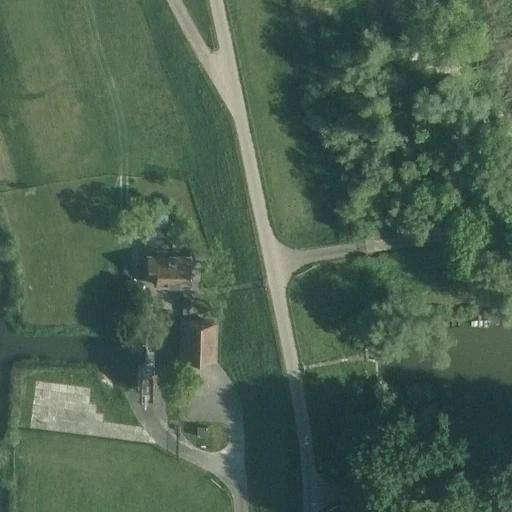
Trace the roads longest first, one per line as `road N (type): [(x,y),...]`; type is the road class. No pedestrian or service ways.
road 1 (unclassified): [(306,511),(291,369),(215,0)]
road 2 (track): [(271,264),(480,233),(511,247)]
road 3 (track): [(511,473),(482,483),(306,496)]
